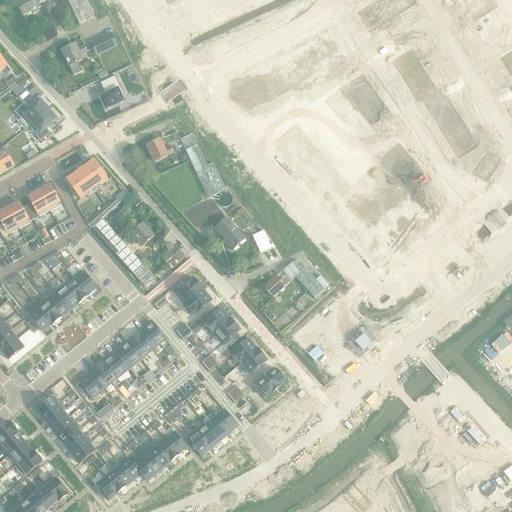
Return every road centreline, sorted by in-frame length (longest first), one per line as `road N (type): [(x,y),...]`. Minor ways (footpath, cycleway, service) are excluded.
road 1 (residential): [(229,292),(0,32)]
road 2 (residential): [(190,81),(367,282)]
road 3 (residential): [(338,11),(444,170),(482,206)]
road 4 (residential): [(190,81),(338,11)]
road 5 (residential): [(511,138),(426,0)]
road 6 (unclassified): [(171,511),(253,476),(309,437)]
road 7 (residential): [(140,306),(17,401)]
road 8 (residential): [(367,282),(375,292),(390,290),(482,206)]
road 9 (residential): [(414,345),(511,454)]
road 10 (unclassified): [(414,345),(511,258)]
